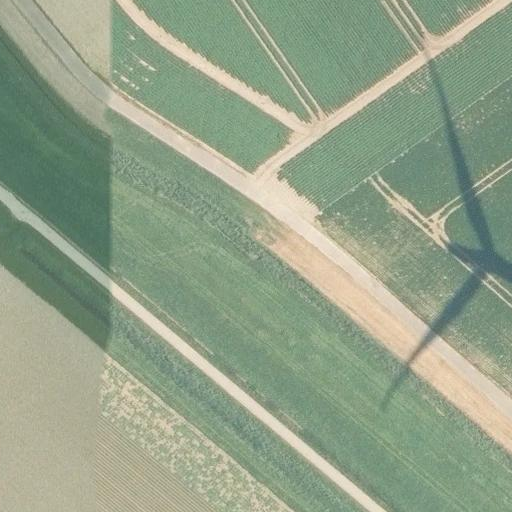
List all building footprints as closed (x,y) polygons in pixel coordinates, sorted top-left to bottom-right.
[(169,0),(152,13),(167,33),(187,18),(173,0),(169,0)] [(153,16),(108,40),(120,61),(165,37),(153,16)] [(189,37),(214,54),(222,42),(197,25),(189,37)] [(256,76),(256,62),(241,62),(241,76),(256,76)] [(345,184),(354,195),(388,166),(332,99),(311,116),(358,173),(345,184)]
